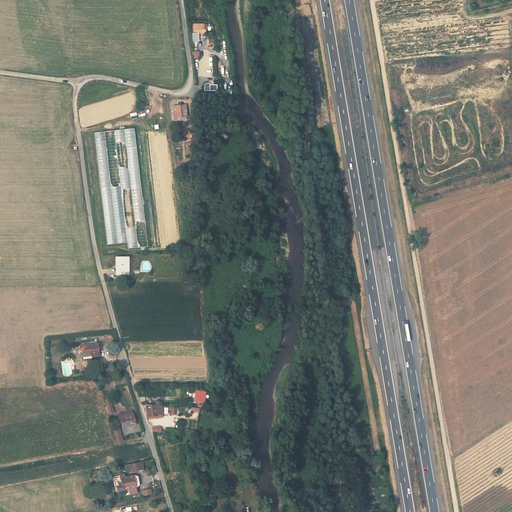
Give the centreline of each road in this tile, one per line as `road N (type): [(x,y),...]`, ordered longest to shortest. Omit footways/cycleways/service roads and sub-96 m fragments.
road 1 (track): [(286,0),(306,60),(307,151),(344,435),(337,496),(321,511)]
road 2 (track): [(371,0),(456,511)]
road 3 (motorway): [(434,511),(349,0)]
road 4 (motorway): [(324,0),(409,511)]
road 5 (unclassified): [(78,82),(92,235),(170,511)]
road 6 (unclassified): [(181,0),(185,88),(169,92),(101,77),(78,82)]
